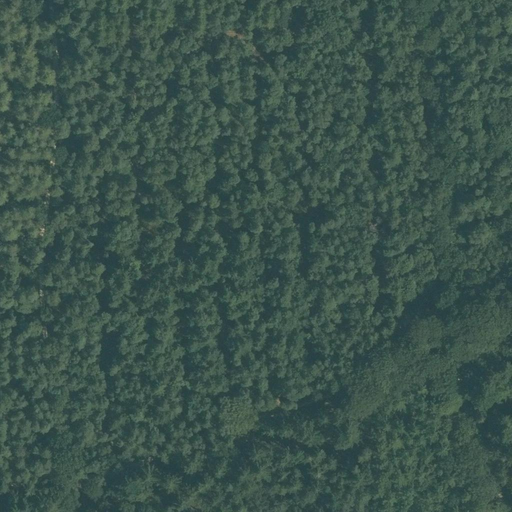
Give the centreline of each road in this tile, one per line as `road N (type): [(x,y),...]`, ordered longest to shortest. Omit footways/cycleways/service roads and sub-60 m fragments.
road 1 (track): [(501,511),(432,331),(407,0)]
road 2 (track): [(511,289),(316,393),(71,476)]
road 3 (track): [(51,0),(39,237),(52,402),(71,476)]
